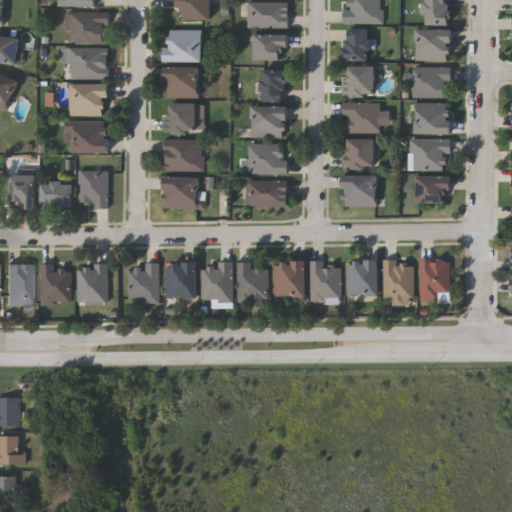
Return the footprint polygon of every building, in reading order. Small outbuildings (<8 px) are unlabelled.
[(65,0),(65,8),(99,8),(99,0),(65,0)] [(211,0),(211,18),(183,18),(183,7),(177,7),(177,0),(211,0)] [(381,0),(381,22),(345,22),(345,0),(381,0)] [(449,0),(449,24),(425,24),(425,0),(449,0)] [(247,26),(247,1),(288,1),(288,26),(247,26)] [(68,41),(68,12),(107,12),(107,41),(68,41)] [(203,28),(203,61),(166,61),(166,28),(203,28)] [(370,59),(345,59),(345,28),(370,28),(370,59)] [(452,59),(416,59),(416,28),(452,28),(452,59)] [(255,59),(255,32),(288,32),(288,48),(282,48),(282,59),(255,59)] [(16,65),(0,62),(0,35),(21,39),(16,65)] [(69,76),(69,47),(107,47),(107,76),(69,76)] [(375,65),(375,95),(345,95),(345,65),(375,65)] [(166,96),(166,66),(199,66),(199,96),(166,96)] [(414,96),(414,66),(449,66),(449,96),(414,96)] [(286,101),(263,101),(263,69),(286,69),(286,101)] [(6,109),(0,106),(0,72),(18,80),(6,109)] [(71,82),(109,82),(109,115),(71,115),(71,82)] [(203,132),(167,132),(167,102),(203,102),(203,132)] [(380,131),(343,131),(343,102),(380,102),(380,131)] [(451,133),(416,133),(416,102),(451,102),(451,133)] [(287,106),(287,136),(253,136),(253,106),(287,106)] [(74,152),(74,121),(109,121),(109,152),(74,152)] [(343,138),(375,138),(375,168),(343,168),(343,138)] [(412,138),(449,138),(449,168),(412,168),(412,138)] [(203,139),(203,170),(164,170),(164,139),(203,139)] [(286,173),(249,173),(249,143),(286,143),(286,173)] [(108,169),(108,205),(79,206),(78,170),(108,169)] [(35,174),(35,208),(19,208),(19,200),(10,200),(10,174),(35,174)] [(377,174),(377,205),(343,205),(343,174),(377,174)] [(417,175),(449,175),(449,201),(417,201),(417,175)] [(164,176),(199,176),(199,208),(164,208),(164,176)] [(246,205),(246,179),(287,179),(287,205),(246,205)] [(73,181),(73,205),(41,205),(41,181),(73,181)] [(420,258),(450,258),(450,292),(441,292),(441,298),(420,298),(420,258)] [(378,259),(378,294),(348,294),(348,259),(378,259)] [(413,297),(384,297),(384,259),(413,259),(413,297)] [(145,267),(145,261),(159,261),(159,301),(129,301),(129,267),(145,267)] [(197,296),(166,296),(166,261),(197,261),(197,296)] [(232,261),(232,299),(202,299),(202,265),(217,265),(217,261),(232,261)] [(306,261),(306,295),(275,295),(275,261),(306,261)] [(311,299),(311,261),(341,261),(341,299),(311,299)] [(268,262),(268,304),(238,304),(238,262),(268,262)] [(32,304),(8,304),(8,263),(32,263),(32,304)] [(107,263),(107,302),(78,302),(78,263),(107,263)] [(41,302),(41,265),(71,265),(71,302),(41,302)] [(21,427),(0,427),(0,397),(21,397),(21,427)] [(24,465),(0,464),(0,436),(24,437),(24,465)] [(0,476),(21,476),(21,506),(0,506),(0,476)]
